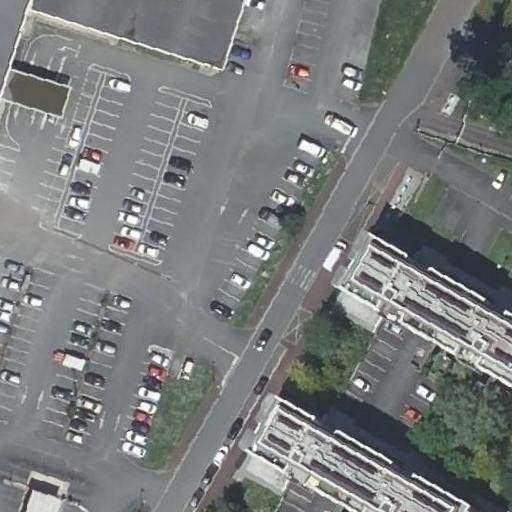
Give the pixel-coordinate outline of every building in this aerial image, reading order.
[(220,67),(240,0),(0,0),(0,86),(25,6),(220,67)] [(494,308),(438,276),(436,278),(415,266),(421,256),(407,248),(405,251),(380,237),(338,311),(377,333),(383,322),(391,307),(413,319),(407,330),(408,331),(462,362),(463,362),(469,351),(490,363),(484,374),(511,390),(511,321),(492,310),(494,308)] [(407,330),(413,319),(391,307),(383,322),(405,334),(408,331),(407,330)] [(484,374),(490,363),(469,351),(463,362),(462,362),(460,365),(482,378),(484,374)] [(401,470),(345,439),(344,442),(322,429),(328,419),(314,411),(312,414),(287,400),(277,417),(245,474),(284,496),(291,485),(299,470),(321,482),(314,493),(315,494),(347,511),(474,511),(422,482),(420,485),(400,473),(401,470)] [(314,493),(321,482),(299,470),(291,485),(313,497),(315,494),(314,493)]
